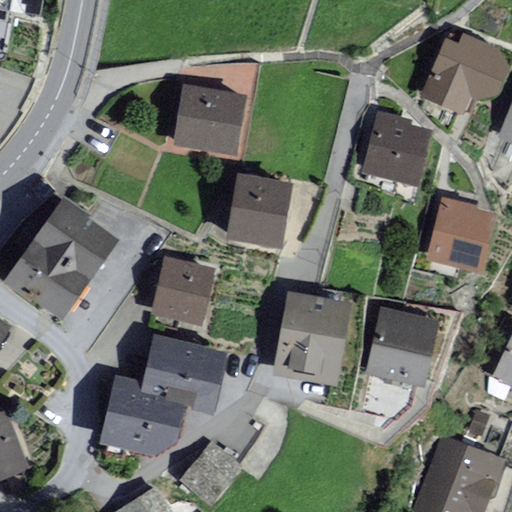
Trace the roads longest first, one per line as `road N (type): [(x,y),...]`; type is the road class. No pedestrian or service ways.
road 1 (residential): [(71,480),(136,481),(251,398),(282,284),(313,242),(333,191),(360,70)]
road 2 (residential): [(0,294),(61,336),(76,361),(88,394),(71,480)]
road 3 (tertiary): [(81,0),(45,117),(12,173)]
